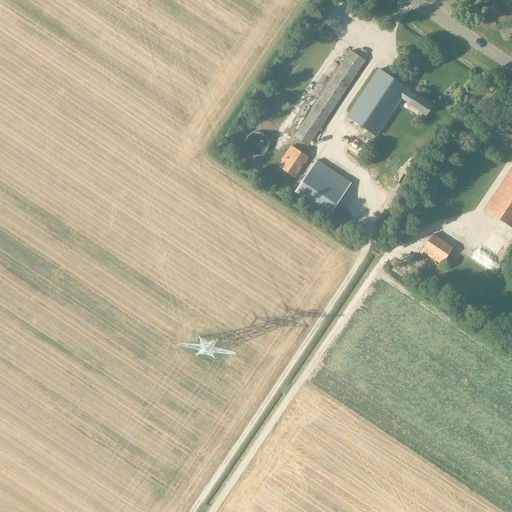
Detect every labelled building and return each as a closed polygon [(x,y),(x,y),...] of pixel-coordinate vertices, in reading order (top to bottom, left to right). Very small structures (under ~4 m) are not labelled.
[(308,147),(366,61),(351,51),(293,137),(308,147)] [(426,116),(432,106),(415,95),(414,97),(406,91),(407,89),(378,70),(347,117),(375,136),(401,98),(409,104),(426,116)] [(261,134),(257,133),(253,134),(250,135),(247,138),(246,141),(245,145),(246,148),(247,152),(250,154),(253,156),(257,156),(261,156),(264,154),(267,151),(268,147),(268,143),(267,139),(264,136),(261,134)] [(294,178),(308,157),(291,146),(278,166),(294,178)] [(329,215),(351,183),(317,160),(295,193),(329,215)] [(511,168),(484,210),(511,228),(511,168)] [(428,181),(433,191),(444,185),(439,175),(428,181)] [(442,265),(453,248),(432,234),(421,251),(442,265)] [(497,268),(492,279),(502,285),(508,274),(497,268)]
